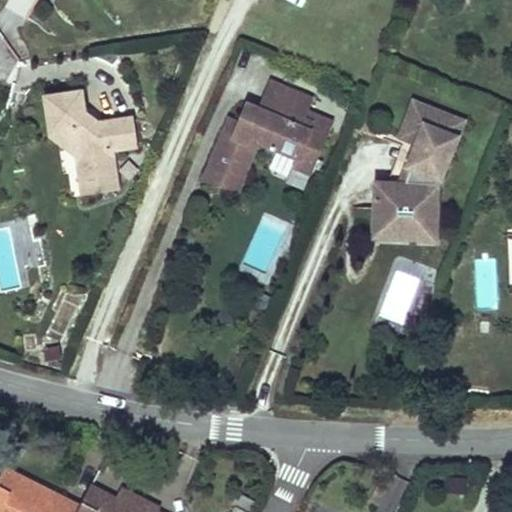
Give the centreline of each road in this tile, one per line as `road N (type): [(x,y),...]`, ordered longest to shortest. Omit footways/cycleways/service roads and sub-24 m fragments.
road 1 (unknown): [(270,0),(94,406)]
road 2 (tertiary): [(0,381),(158,419),(307,434)]
road 3 (unknown): [(307,434),(299,403),(310,357),(385,179)]
road 4 (tertiary): [(307,434),(511,438)]
